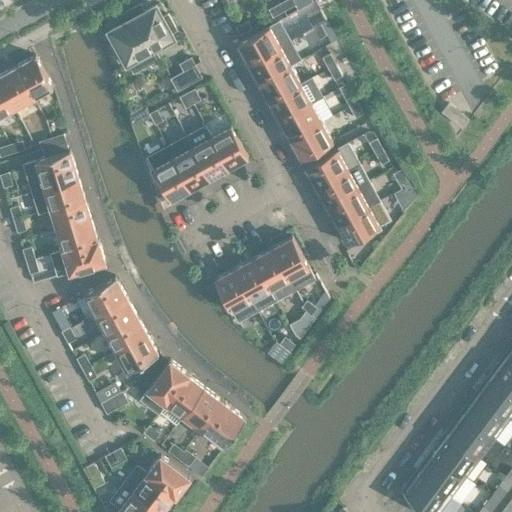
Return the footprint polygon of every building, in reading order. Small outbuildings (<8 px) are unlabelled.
[(293,0),(282,0),(279,2),(284,9),(295,3),(293,0)] [(284,9),(279,2),(268,8),(273,15),(284,9)] [(140,3),(132,8),(158,55),(159,55),(154,45),(172,35),(170,30),(175,27),(167,13),(162,16),(155,3),(143,10),(140,3)] [(158,55),(132,8),(117,16),(121,22),(109,28),(116,41),(111,44),(119,58),(124,56),(132,70),(158,55)] [(306,15),(312,26),(320,22),(314,11),(306,15)] [(236,25),(240,33),(251,27),(247,19),(236,25)] [(278,19),(237,42),(248,61),(280,44),(289,39),(278,19)] [(320,22),(312,26),(318,37),(326,33),(320,22)] [(289,39),(280,44),(248,61),(259,80),(290,63),(299,58),(289,39)] [(322,56),(328,67),(336,62),(329,51),(322,56)] [(35,53),(15,64),(33,96),(53,85),(35,53)] [(179,62),(183,70),(195,63),(190,56),(179,62)] [(336,62),(328,67),(334,78),(342,74),(336,62)] [(195,63),(183,70),(170,77),(177,89),(201,76),(195,63)] [(259,80),(269,99),(301,82),(300,81),(290,63),(259,80)] [(15,64),(0,72),(0,80),(14,106),(33,96),(15,64)] [(301,82),(269,99),(279,118),(311,101),(321,96),(310,76),(300,81),(301,82)] [(0,80),(0,113),(14,106),(0,80)] [(194,87),(187,91),(193,102),(200,98),(194,87)] [(343,94),(349,105),(356,100),(350,89),(343,94)] [(193,102),(187,91),(179,95),(185,106),(193,102)] [(356,100),(349,105),(355,116),(363,111),(356,100)] [(279,118),(290,137),(321,120),(311,101),(279,118)] [(156,107),(149,112),(155,123),(162,119),(156,107)] [(453,121),(464,124),(467,113),(456,109),(453,121)] [(321,120),(290,137),(301,157),(332,139),(321,120)] [(230,124),(211,134),(228,166),(248,155),(230,124)] [(63,132),(51,136),(54,144),(66,140),(63,132)] [(187,135),(186,135),(209,176),(228,166),(211,134),(193,144),(187,135)] [(186,135),(167,146),(190,187),(209,176),(186,135)] [(54,144),(51,136),(39,140),(42,148),(54,144)] [(368,140),(375,151),(382,147),(376,136),(368,140)] [(21,139),(9,143),(12,151),(24,147),(21,139)] [(24,161),(33,190),(78,176),(69,148),(68,148),(66,140),(54,144),(42,148),(44,155),(24,161)] [(12,151),(9,143),(0,145),(0,154),(0,155),(12,151)] [(190,187),(167,146),(147,157),(155,169),(152,171),(158,181),(161,180),(162,184),(168,194),(170,198),(190,187)] [(305,164),(316,184),(357,161),(356,160),(347,165),(336,147),(305,164)] [(382,147),(375,151),(381,163),(388,158),(382,147)] [(316,184),(326,203),(367,180),(357,161),(316,184)] [(393,172),(399,183),(406,178),(400,167),(393,172)] [(0,172),(0,173),(3,185),(12,183),(8,170),(0,172)] [(33,190),(39,210),(84,197),(78,176),(33,190)] [(406,178),(399,183),(405,194),(412,190),(406,178)] [(326,203),(337,222),(378,199),(367,180),(326,203)] [(162,184),(153,189),(157,200),(168,194),(162,184)] [(50,208),(56,228),(91,217),(84,197),(39,210),(40,212),(50,208)] [(378,199),(337,222),(347,242),(365,232),(366,234),(377,228),(376,226),(389,219),(378,199)] [(10,206),(14,218),(22,216),(18,204),(10,206)] [(22,216),(14,218),(17,230),(26,228),(22,216)] [(51,251),(52,252),(97,238),(97,237),(91,217),(56,228),(62,247),(51,251)] [(292,234),(272,245),(294,287),(295,286),(290,276),(309,266),(292,234)] [(97,238),(52,252),(58,274),(105,260),(98,237),(97,237),(97,238)] [(23,247),(26,260),(35,257),(31,245),(23,247)] [(272,245),(253,256),(276,297),(294,287),(272,245)] [(253,256),(234,266),(257,307),(276,297),(253,256)] [(35,257),(26,260),(30,272),(38,269),(35,257)] [(257,307),(234,266),(214,277),(216,280),(220,288),(224,295),(221,296),(227,307),(230,305),(237,318),(257,307)] [(83,292),(94,312),(126,294),(115,274),(83,292)] [(216,280),(204,286),(208,293),(208,294),(209,294),(220,288),(216,280)] [(94,312),(105,330),(136,313),(126,294),(94,312)] [(306,298),(301,305),(311,313),(317,306),(306,298)] [(311,313),(301,305),(296,312),(306,320),(311,313)] [(105,330),(115,349),(147,332),(136,313),(105,330)] [(55,319),(62,330),(69,325),(63,314),(55,319)] [(69,325),(62,330),(68,341),(75,337),(69,325)] [(147,332),(115,349),(126,369),(158,352),(147,332)] [(281,332),(275,339),(286,347),(291,340),(281,332)] [(286,347),(275,339),(270,346),(280,353),(286,347)] [(511,342),(503,353),(511,359),(511,342)] [(76,356),(82,367),(90,363),(84,352),(76,356)] [(497,361),(489,372),(511,389),(511,359),(503,353),(502,355),(504,356),(499,363),(497,361)] [(140,396),(158,410),(187,372),(188,373),(189,372),(170,358),(140,396)] [(90,363),(82,367),(89,379),(96,374),(90,363)] [(166,402),(182,414),(204,386),(188,373),(187,372),(158,410),(159,411),(166,402)] [(483,381),(475,391),(508,417),(511,412),(511,389),(489,372),(488,374),(490,375),(484,382),(483,381)] [(182,414),(200,427),(222,399),(204,386),(182,414)] [(101,401),(106,411),(128,400),(122,389),(101,401)] [(468,400),(460,411),(494,436),(508,417),(475,391),(474,393),(475,394),(470,401),(468,400)] [(222,399),(200,427),(224,445),(245,417),(222,399)] [(454,419),(446,430),(479,455),(494,436),(460,411),(459,412),(461,413),(455,420),(454,419)] [(143,430),(154,438),(159,431),(149,423),(143,430)] [(439,438),(431,449),(465,475),(479,455),(446,430),(445,431),(446,432),(441,439),(439,438)] [(168,449),(178,456),(183,449),(173,442),(168,449)] [(120,446),(113,450),(119,461),(126,457),(120,446)] [(183,449),(178,456),(188,464),(193,457),(183,449)] [(425,457),(417,468),(451,494),(465,475),(431,449),(430,450),(432,451),(427,458),(425,457)] [(119,461),(113,450),(105,454),(111,465),(119,461)] [(138,463),(137,464),(175,492),(174,494),(175,494),(190,475),(160,453),(147,470),(138,463)] [(468,491),(486,501),(505,470),(487,460),(468,491)] [(85,465),(91,476),(99,472),(93,461),(85,465)] [(137,464),(124,481),(162,510),(174,494),(175,492),(137,464)] [(436,511),(451,494),(417,468),(416,469),(417,471),(412,477),(410,476),(402,488),(427,511),(436,511)] [(511,482),(511,479),(505,475),(499,483),(507,489),(511,482)] [(160,511),(162,510),(124,481),(110,500),(119,506),(115,511),(114,511),(160,511)]
